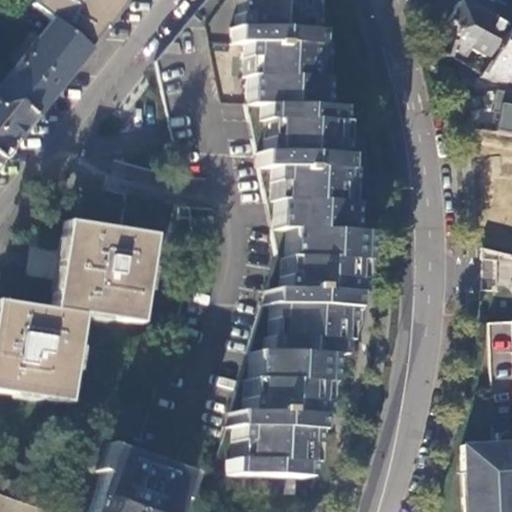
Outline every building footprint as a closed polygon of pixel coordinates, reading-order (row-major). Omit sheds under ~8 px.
[(121,0),(33,0),(28,5),(49,21),(83,49),(95,35),(101,28),(112,21),(111,19),(120,1),(121,0)] [(311,34),(313,0),(208,0),(155,63),(186,208),(124,195),(119,232),(150,236),(151,233),(191,238),(195,256),(140,442),(214,464),(211,476),(220,476),(285,479),(284,494),(293,496),(295,479),(299,479),(302,479),(310,452),(251,445),(256,431),(314,438),(315,432),(325,432),(326,416),(321,416),(352,311),(360,311),(362,295),(357,294),(368,260),(349,174),(355,174),(354,158),(345,158),(323,50),(325,50),(325,34),(311,34)] [(446,58),(453,60),(482,68),(506,27),(456,1),(445,23),(453,25),(446,58)] [(86,52),(83,49),(49,21),(30,47),(0,82),(0,108),(30,123),(86,52)] [(0,82),(30,47),(0,23),(0,82)] [(511,30),(506,27),(482,68),(480,71),(499,82),(502,78),(511,83),(511,30)] [(511,88),(510,93),(495,91),(491,112),(500,113),(496,133),(511,135),(511,88)] [(0,159),(30,123),(0,108),(0,159)] [(138,325),(150,236),(119,232),(65,225),(61,251),(37,249),(41,225),(33,224),(25,275),(0,271),(0,392),(67,403),(81,316),(138,325)] [(511,511),(511,320),(489,321),(481,390),(495,443),(462,444),(465,511),(511,511)] [(310,452),(314,438),(256,431),(251,445),(310,452)] [(168,511),(181,474),(106,448),(83,511),(42,511),(0,497),(0,511),(168,511)]
